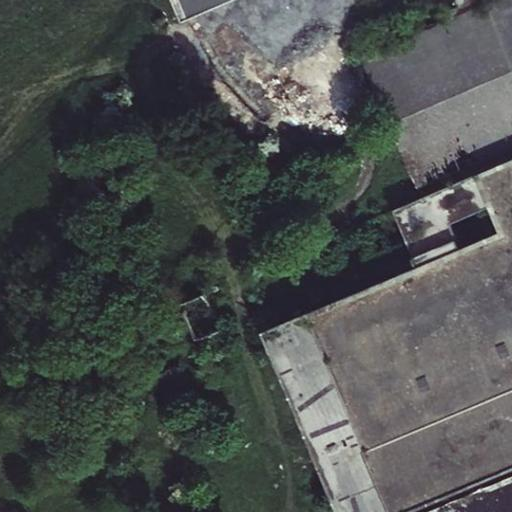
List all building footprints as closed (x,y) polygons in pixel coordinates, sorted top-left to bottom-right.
[(175,0),(185,21),(231,0),(175,0)] [(511,0),(455,0),(459,8),(360,49),(394,129),(410,166),(511,124),(511,153),(421,193),(412,197),(400,202),(423,256),(266,324),(310,431),(305,433),(313,453),(318,451),(344,511),(388,511),(511,460),(511,0)] [(217,281),(207,285),(217,311),(228,307),(217,281)] [(207,285),(196,290),(152,309),(161,329),(191,316),(198,333),(206,329),(208,335),(215,331),(213,327),(222,323),(217,311),(207,285)] [(511,511),(511,465),(399,511),(511,511)]
